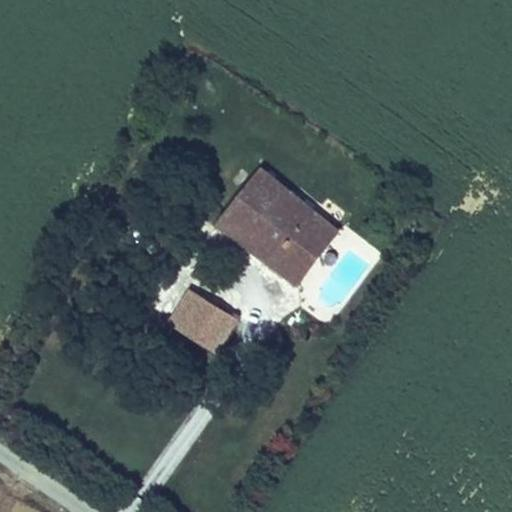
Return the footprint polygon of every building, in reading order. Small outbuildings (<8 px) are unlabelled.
[(223,225),(293,283),(308,263),(291,249),(315,217),(268,173),(223,225)] [(308,263),(313,267),(338,236),(315,217),(291,249),(308,263)] [(298,288),(313,267),(308,263),(293,283),(298,288)] [(181,335),(203,303),(181,286),(158,318),(181,335)] [(205,301),(203,303),(181,335),(201,349),(196,357),(207,366),(235,323),(205,301)]
